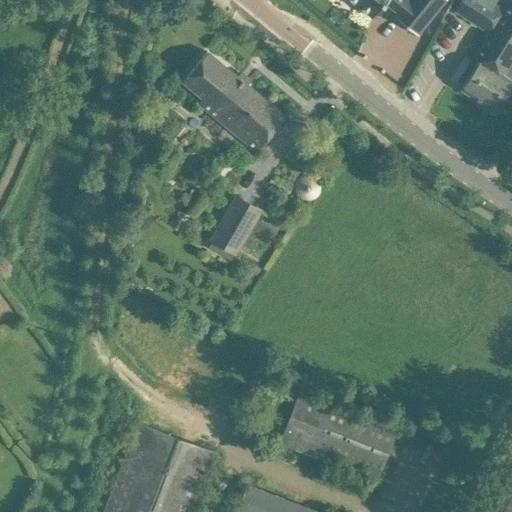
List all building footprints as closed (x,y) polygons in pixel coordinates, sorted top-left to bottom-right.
[(351,0),(372,17),(384,2),(397,13),(395,16),(417,34),(445,0),(351,0)] [(511,40),(511,0),(509,0),(501,14),(491,7),(493,3),(487,0),(461,0),(455,10),(489,32),(492,28),(511,40)] [(511,59),(511,40),(492,28),(489,32),(474,57),(479,60),(460,89),(495,111),(511,83),(511,79),(503,74),(511,59)] [(207,51),(182,81),(260,145),(285,115),(207,51)] [(234,254),(260,209),(237,196),(211,242),(212,242),(234,254)] [(301,387),(279,443),(375,480),(397,424),(301,387)] [(192,511),(216,453),(158,430),(139,422),(103,511),(192,511)] [(511,511),(511,470),(491,511),(511,511)] [(320,511),(247,483),(235,511),(320,511)]
